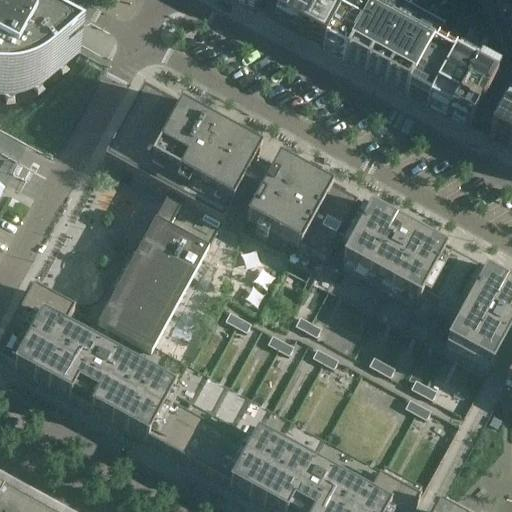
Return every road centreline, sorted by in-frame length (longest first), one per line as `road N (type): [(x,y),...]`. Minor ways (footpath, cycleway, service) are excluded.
road 1 (residential): [(0,459),(95,511),(206,511),(0,396)]
road 2 (residential): [(141,44),(511,247)]
road 3 (residential): [(254,42),(511,184)]
road 4 (residential): [(0,293),(141,44)]
